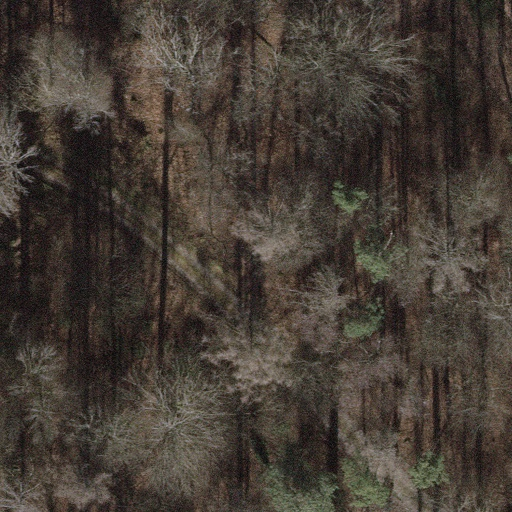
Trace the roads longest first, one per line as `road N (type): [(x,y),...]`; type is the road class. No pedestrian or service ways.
road 1 (track): [(441,511),(87,195),(0,150)]
road 2 (track): [(450,0),(378,65),(350,123),(345,296),(324,400)]
